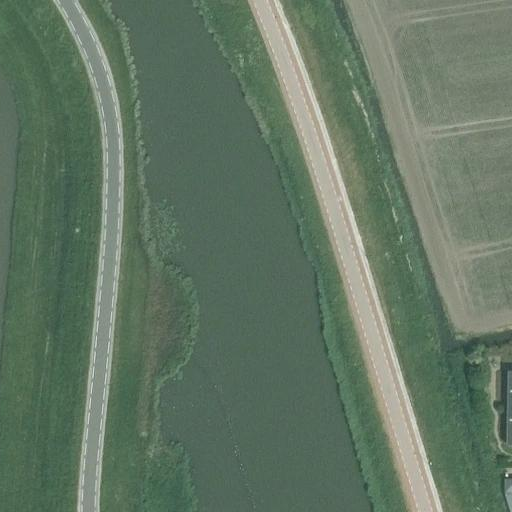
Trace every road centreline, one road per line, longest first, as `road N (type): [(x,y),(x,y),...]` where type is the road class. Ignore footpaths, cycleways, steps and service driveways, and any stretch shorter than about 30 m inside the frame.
road 1 (tertiary): [(426,511),(351,258),(261,0)]
road 2 (tertiary): [(92,511),(115,159),(106,80),(67,0)]
